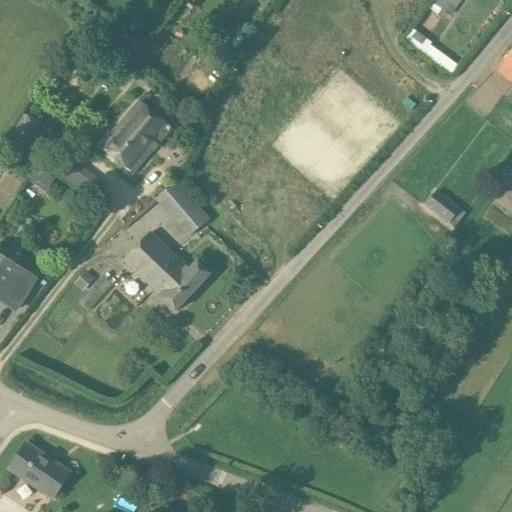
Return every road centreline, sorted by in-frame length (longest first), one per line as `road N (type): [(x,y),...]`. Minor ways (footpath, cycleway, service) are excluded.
road 1 (residential): [(129,447),(511,30)]
road 2 (tertiary): [(302,511),(129,447)]
road 3 (tertiary): [(129,447),(14,406)]
